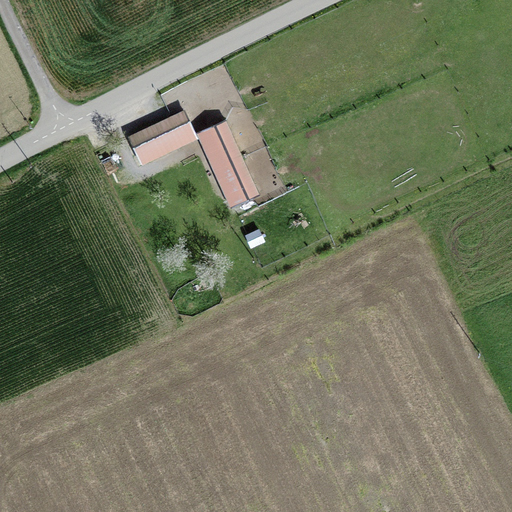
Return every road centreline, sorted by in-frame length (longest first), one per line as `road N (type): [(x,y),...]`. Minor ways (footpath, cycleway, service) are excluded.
road 1 (unclassified): [(61,127),(323,0)]
road 2 (residential): [(61,127),(7,0)]
